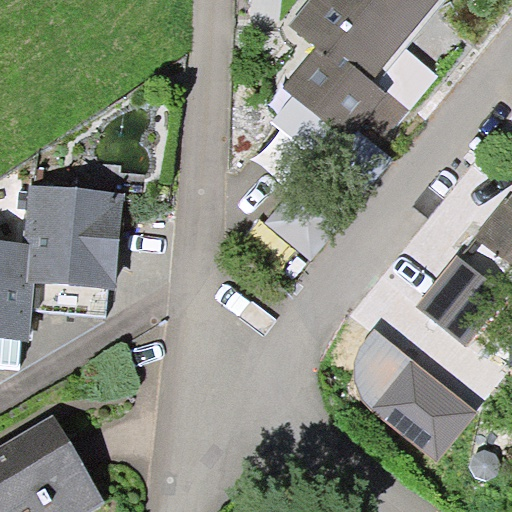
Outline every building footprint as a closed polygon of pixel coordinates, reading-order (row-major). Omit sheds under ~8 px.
[(437,0),(309,0),(290,25),(317,47),(286,85),(373,156),(410,110),(373,80),(401,45),(437,0)] [(439,76),(401,45),(373,80),(410,110),(439,76)] [(29,185),(24,243),(29,244),(26,281),(35,282),(33,310),(107,316),(109,289),(117,290),(125,193),(29,185)] [(511,189),(474,237),(511,267),(511,189)] [(24,243),(0,241),(0,337),(22,339),(31,340),(33,310),(35,282),(26,281),(29,244),(24,243)] [(458,254),(416,306),(466,346),(508,295),(458,254)] [(366,407),(371,410),(412,359),(375,329),(372,333),(368,337),(364,343),(359,350),(357,355),(354,362),(354,370),(355,378),(356,386),(359,395),(362,402),(366,407)] [(0,367),(19,369),(22,339),(0,337),(0,367)] [(477,411),(412,359),(371,410),(436,462),(477,411)] [(54,415),(0,447),(0,511),(92,511),(107,503),(54,415)]
